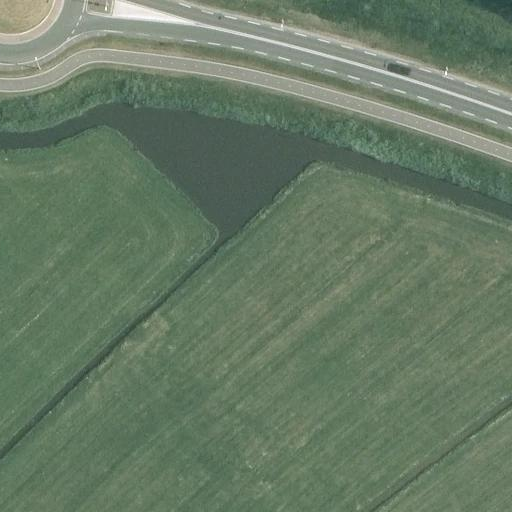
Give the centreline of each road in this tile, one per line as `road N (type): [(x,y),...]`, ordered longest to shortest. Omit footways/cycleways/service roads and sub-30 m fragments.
road 1 (primary): [(511,114),(248,35)]
road 2 (primary): [(62,24),(248,35)]
